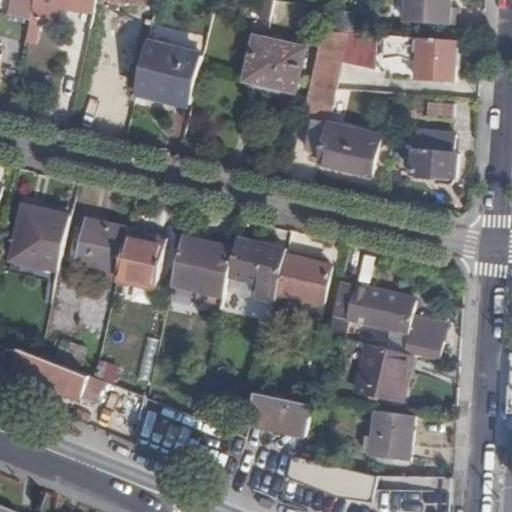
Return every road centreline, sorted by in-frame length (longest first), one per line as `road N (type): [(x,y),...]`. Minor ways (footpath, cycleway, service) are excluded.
road 1 (residential): [(0,135),(494,248)]
road 2 (residential): [(474,511),(494,248)]
road 3 (residential): [(494,248),(511,0)]
road 4 (primary): [(223,511),(96,469)]
